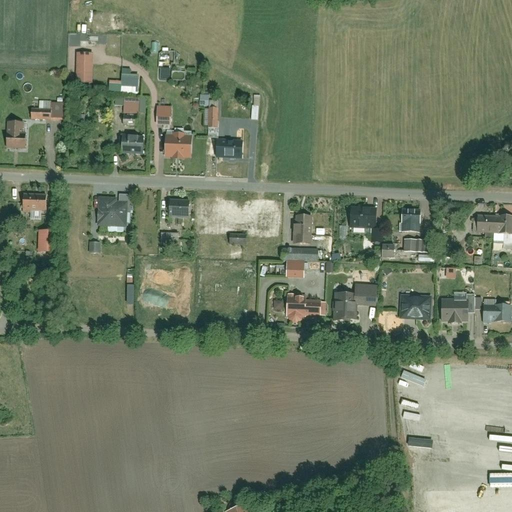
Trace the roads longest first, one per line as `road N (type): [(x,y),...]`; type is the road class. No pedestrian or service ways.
road 1 (residential): [(511,198),(0,178)]
road 2 (residential): [(511,351),(7,328)]
road 3 (track): [(390,345),(396,494)]
